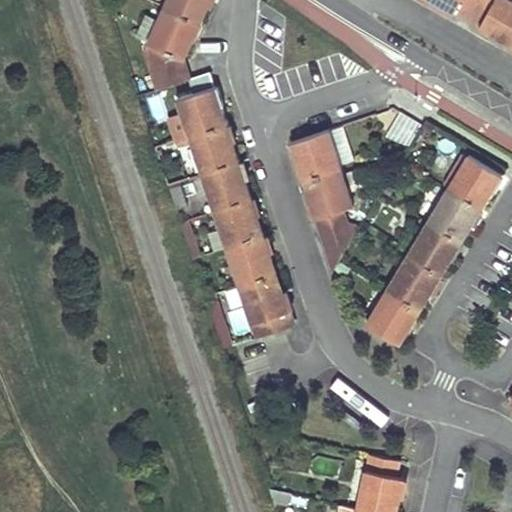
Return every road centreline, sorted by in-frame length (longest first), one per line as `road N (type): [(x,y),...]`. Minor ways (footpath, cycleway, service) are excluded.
road 1 (residential): [(511,437),(386,393),(344,355),(271,153),(269,115)]
road 2 (residential): [(269,115),(421,60)]
road 3 (residential): [(378,0),(511,78)]
road 4 (residential): [(244,0),(245,91),(269,115)]
